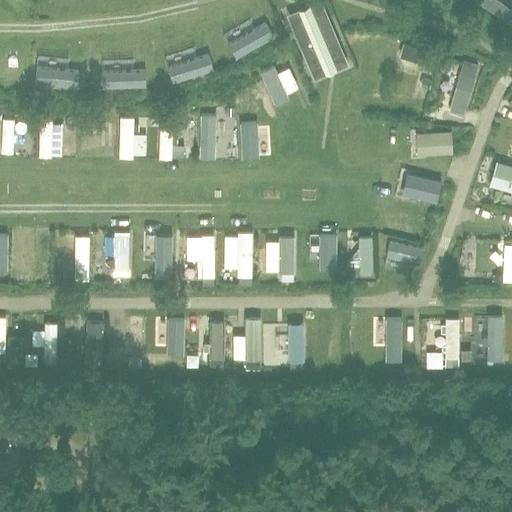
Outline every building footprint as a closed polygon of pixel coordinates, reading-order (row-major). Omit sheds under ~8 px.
[(343,60),(321,7),(304,14),(292,19),(314,72),(325,68),(343,60)] [(216,37),(228,65),(243,58),(231,30),(216,37)] [(377,65),(396,65),(396,36),(378,36),(377,65)] [(146,51),(130,51),(130,84),(146,83),(146,51)] [(27,86),(26,57),(11,58),(12,87),(27,86)] [(455,112),(470,117),(485,67),(469,63),(455,112)] [(53,87),(71,84),(69,65),(50,67),(53,87)] [(283,71),(292,94),(305,89),(296,66),(283,71)] [(280,69),(268,74),(284,112),(296,107),(280,69)] [(114,141),(124,141),(124,120),(114,120),(114,141)] [(141,141),(140,120),(127,121),(128,166),(142,166),(142,154),(155,154),(154,140),(141,141)] [(251,161),(278,160),(276,136),(262,136),(261,120),(249,120),(251,161)] [(21,160),(21,149),(32,149),(32,122),(10,121),(10,160),(21,160)] [(88,121),(88,164),(105,165),(106,122),(88,121)] [(59,162),(60,128),(48,127),(47,162),(59,162)] [(393,156),(391,128),(347,131),(348,159),(393,156)] [(170,167),(181,166),(180,131),(169,132),(170,167)] [(440,175),(417,174),(417,190),(451,190),(453,140),(441,140),(440,175)] [(511,171),(505,170),(501,190),(511,192),(511,171)] [(395,207),(392,231),(410,234),(411,225),(432,228),(434,212),(395,207)] [(140,293),(141,242),(126,242),(125,293),(140,293)] [(183,282),(184,242),(168,242),(167,282),(183,282)] [(239,280),(265,279),(264,243),(251,244),(251,253),(239,253),(239,280)] [(294,280),(307,280),(305,244),(293,245),(294,280)] [(386,267),(384,244),(373,244),(375,268),(386,267)] [(5,246),(4,291),(22,292),(23,247),(5,246)] [(346,296),(343,246),(332,247),(334,297),(346,296)] [(103,247),(87,247),(87,296),(102,296),(103,247)] [(290,249),(277,249),(278,281),(291,281),(290,249)] [(46,271),(45,250),(32,251),(33,272),(46,271)] [(369,257),(356,259),(359,275),(372,272),(369,257)] [(457,360),(471,360),(471,327),(456,327),(457,360)] [(260,376),(275,377),(277,329),(261,328),(260,376)] [(364,328),(349,328),(348,366),(364,366),(364,328)] [(0,355),(8,356),(9,330),(0,329),(0,355)] [(18,355),(19,331),(10,331),(9,354),(18,355)] [(143,331),(143,362),(158,362),(159,331),(143,331)] [(180,332),(179,372),(196,372),(197,332),(180,332)] [(224,373),(236,374),(237,332),(225,332),(224,373)] [(304,375),(318,374),(317,334),(303,334),(304,375)] [(8,417),(4,457),(26,459),(26,455),(43,457),(42,461),(44,461),(49,421),(8,417)]
